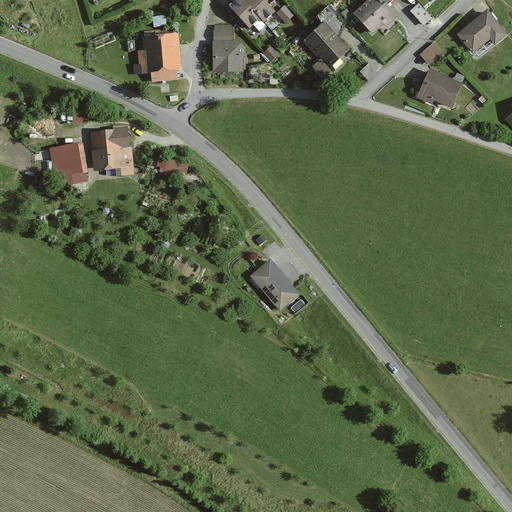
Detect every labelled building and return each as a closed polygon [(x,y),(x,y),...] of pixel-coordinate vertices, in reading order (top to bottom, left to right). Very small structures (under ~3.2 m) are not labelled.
[(275,14),(261,0),(245,0),(245,1),(244,0),(238,0),(229,9),(254,34),(275,14)] [(371,0),(353,17),(373,37),(383,27),(387,31),(400,19),(389,8),(397,0),(371,0)] [(286,23),(295,15),(286,4),(277,12),(286,23)] [(507,36),(488,12),(473,24),(456,37),(471,56),(489,41),(494,47),(507,36)] [(351,53),(325,25),(305,45),(321,61),(311,71),(321,81),(351,53)] [(234,27),(213,27),(213,74),(242,75),(242,45),(234,44),(234,27)] [(179,38),(143,39),(144,54),(137,54),(138,76),(154,75),(154,84),(176,83),(176,74),(181,74),(179,38)] [(436,41),(421,52),(430,65),(445,54),(436,41)] [(277,57),(269,48),(263,54),(270,62),(277,57)] [(463,87),(430,72),(424,85),(417,100),(434,107),(436,103),(452,110),(463,87)] [(130,130),(92,133),(96,172),(115,170),(116,178),(135,176),(130,130)] [(78,144),(49,149),(54,185),(84,180),(78,144)] [(188,165),(159,157),(157,167),(186,174),(188,165)] [(42,177),(39,189),(49,191),(52,179),(42,177)] [(300,297),(269,261),(249,279),(281,314),(300,297)]
